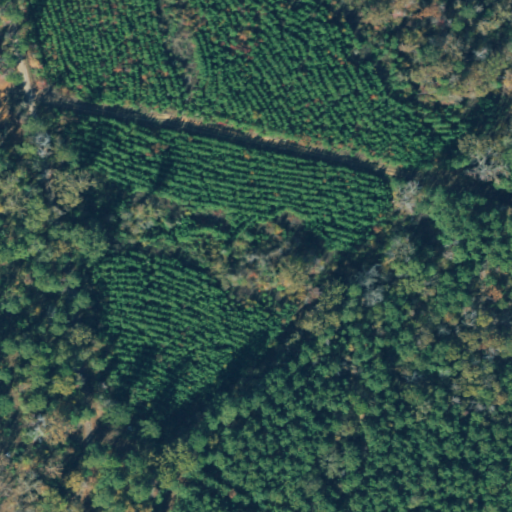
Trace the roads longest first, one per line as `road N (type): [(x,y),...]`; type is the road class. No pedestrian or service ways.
road 1 (residential): [(14,85),(416,174),(471,161),(511,162)]
road 2 (residential): [(14,85),(82,275),(92,429),(82,458),(34,511)]
road 3 (residential): [(416,174),(453,460)]
